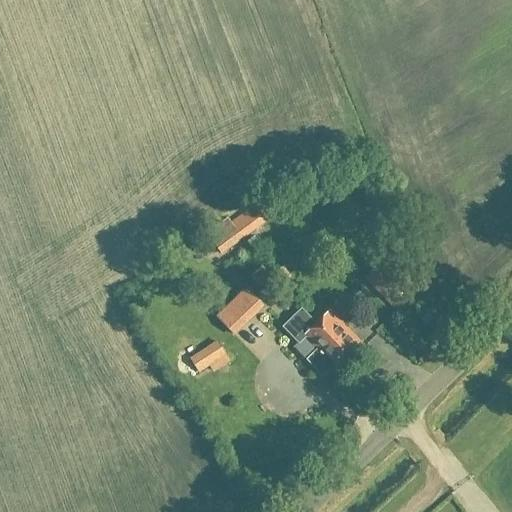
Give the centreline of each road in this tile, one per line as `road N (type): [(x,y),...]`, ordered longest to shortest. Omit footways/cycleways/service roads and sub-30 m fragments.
road 1 (unclassified): [(304,511),(511,311)]
road 2 (track): [(511,409),(406,511)]
